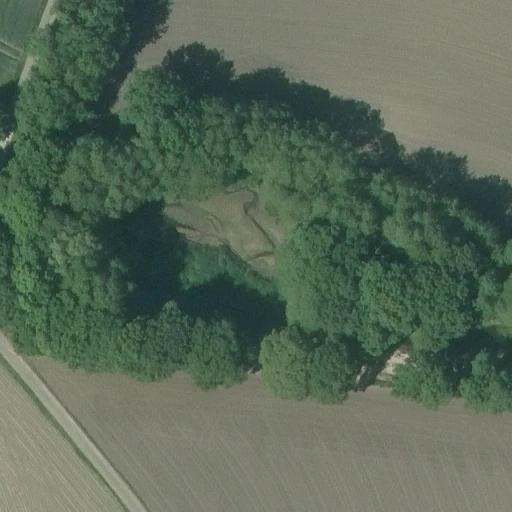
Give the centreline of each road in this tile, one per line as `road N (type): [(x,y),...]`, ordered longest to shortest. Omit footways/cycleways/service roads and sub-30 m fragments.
road 1 (residential): [(0,329),(137,511)]
road 2 (residential): [(47,0),(0,136)]
